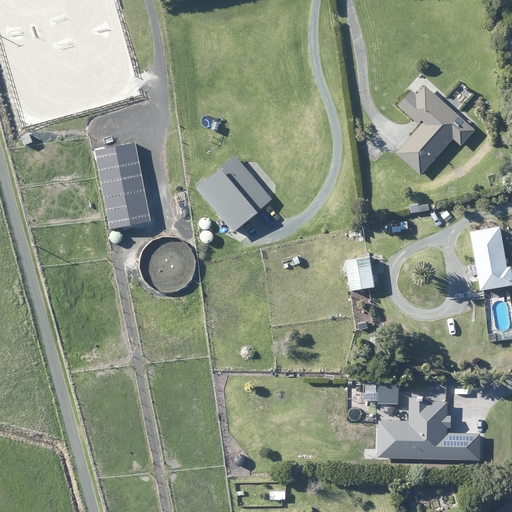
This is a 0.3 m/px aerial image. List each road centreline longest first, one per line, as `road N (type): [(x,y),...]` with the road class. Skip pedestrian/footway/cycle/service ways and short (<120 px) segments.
road 1 (unknown): [(311,0),(309,24),(344,138),(315,191)]
road 2 (unknown): [(348,0),(385,121)]
